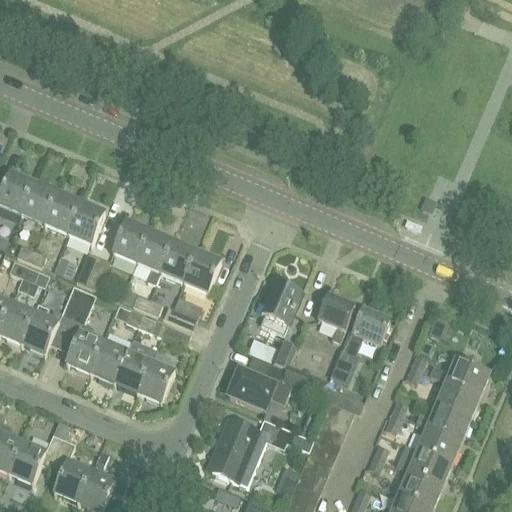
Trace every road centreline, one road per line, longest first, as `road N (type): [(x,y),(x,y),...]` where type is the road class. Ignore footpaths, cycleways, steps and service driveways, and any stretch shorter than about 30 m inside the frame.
road 1 (tertiary): [(278,203),(0,86)]
road 2 (residential): [(171,452),(278,203)]
road 3 (tertiary): [(511,302),(278,203)]
road 4 (residential): [(0,381),(171,452)]
